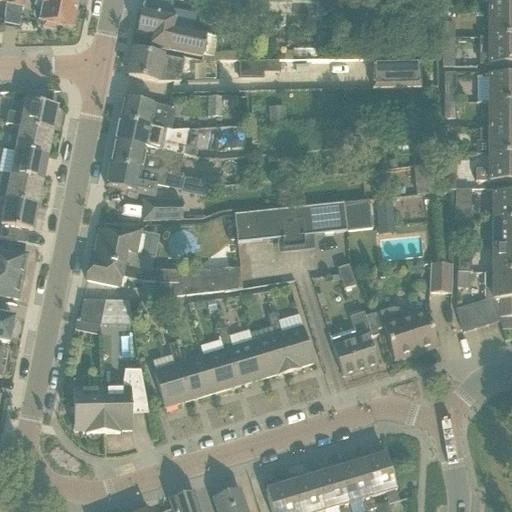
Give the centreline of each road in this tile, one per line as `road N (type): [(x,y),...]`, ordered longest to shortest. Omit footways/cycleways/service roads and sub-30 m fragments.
road 1 (residential): [(36,472),(70,494),(90,495),(365,415),(403,413),(443,426)]
road 2 (residential): [(36,472),(22,418),(88,80)]
